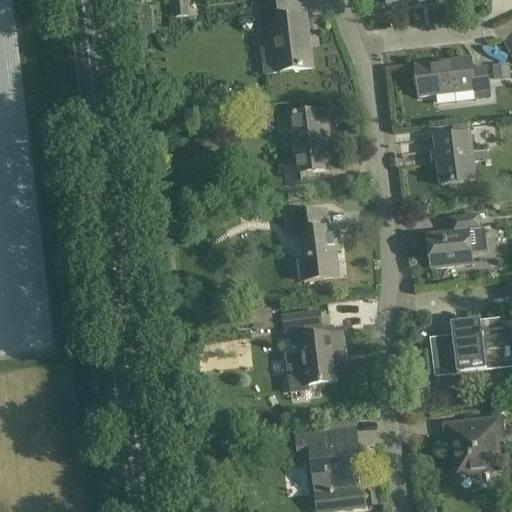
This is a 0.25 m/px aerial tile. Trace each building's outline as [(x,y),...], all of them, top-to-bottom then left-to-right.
[(275,74),(312,70),(305,17),(287,20),(284,0),(258,0),(262,33),(270,32),(275,74)] [(475,102),(490,100),(487,69),(472,71),(471,60),(440,64),(440,66),(432,67),(431,65),(415,67),(419,98),(474,92),(475,102)] [(324,111),(277,117),(279,135),(293,133),(297,162),(283,163),(285,185),(304,182),(303,175),(328,172),(323,130),(327,130),(324,111)] [(441,186),(474,182),(469,135),(435,139),(441,186)] [(333,252),(338,252),(335,229),(326,231),(325,225),(324,225),(323,216),(324,215),(324,213),(288,217),(290,236),(302,234),(305,259),(300,259),(303,283),(337,279),(333,252)] [(473,265),(472,255),(487,253),(484,231),(481,231),(479,217),(450,220),(452,234),(426,237),(431,271),(473,265)] [(319,314),(284,318),(286,334),(301,332),(302,340),(300,340),(302,356),(285,358),(290,395),(307,393),(306,387),(335,383),(332,355),(343,353),(340,335),(315,338),(314,331),(321,330),(321,327),(320,327),(319,317),(320,317),(319,314)] [(455,351),(433,353),(436,378),(486,372),(485,364),(510,361),(509,348),(511,347),(511,322),(506,323),(506,320),(453,327),(455,351)] [(495,442),(505,441),(503,426),(443,434),(444,448),(454,447),(457,474),(499,469),(495,442)] [(311,459),(315,495),(317,511),(345,511),(365,510),(363,488),(356,489),(354,473),(361,473),(357,447),(332,450),(332,452),(326,453),(324,434),(296,437),(299,461),(311,459)]
